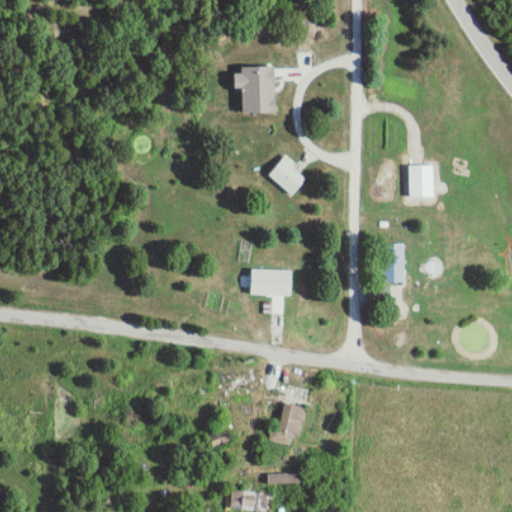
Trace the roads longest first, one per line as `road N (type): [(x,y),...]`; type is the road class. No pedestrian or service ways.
road 1 (residential): [(0,313),(511,376)]
road 2 (residential): [(360,360),(366,0)]
